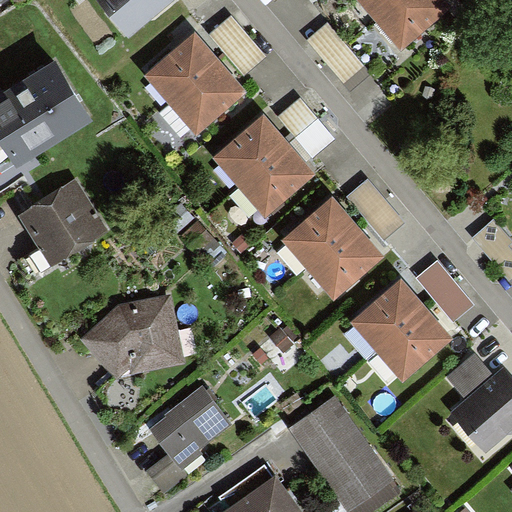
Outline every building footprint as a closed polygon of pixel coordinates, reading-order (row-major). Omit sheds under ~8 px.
[(175,0),(97,0),(129,38),(175,0)] [(364,0),(376,14),(391,0),(364,0)] [(453,0),(452,0),(391,0),(376,14),(404,44),(453,0)] [(231,13),(203,36),(220,55),(238,76),(267,53),(231,13)] [(328,19),(307,37),(351,88),(371,70),(328,19)] [(146,68),(170,96),(220,55),(203,36),(195,26),(146,68)] [(55,48),(0,82),(0,165),(93,108),(55,48)] [(238,76),(220,55),(170,96),(196,127),(245,85),(238,76)] [(300,95),(272,118),(289,138),(307,159),(334,136),(300,95)] [(212,150),(238,181),(289,138),(272,118),(263,107),(212,150)] [(307,159),(289,138),(238,181),(264,210),(314,167),(307,159)] [(75,174),(19,210),(40,243),(30,249),(42,268),(108,226),(75,174)] [(368,175),(340,199),(358,219),(377,242),(405,219),(368,175)] [(282,233),(309,263),(358,219),(340,199),(332,190),(282,233)] [(183,201),(162,220),(173,233),(195,215),(183,201)] [(198,218),(180,234),(209,267),(228,251),(198,218)] [(377,242),(358,219),(309,263),(334,293),(384,250),(377,242)] [(511,250),(489,223),(472,237),(507,278),(511,273),(511,250)] [(400,277),(358,314),(407,371),(450,334),(441,324),(471,298),(436,259),(407,284),(400,277)] [(185,360),(171,290),(119,301),(82,334),(118,375),(129,365),(130,371),(185,360)] [(277,329),(268,336),(280,349),(289,342),(277,329)] [(465,403),(454,413),(485,449),(511,426),(511,383),(502,371),(491,381),(471,357),(445,379),(465,403)] [(204,385),(151,424),(169,449),(145,467),(164,490),(188,472),(182,464),(202,449),(198,444),(230,419),(204,385)] [(334,393),(292,423),(349,505),(393,473),(334,393)] [(305,511),(275,470),(216,511),(305,511)]
